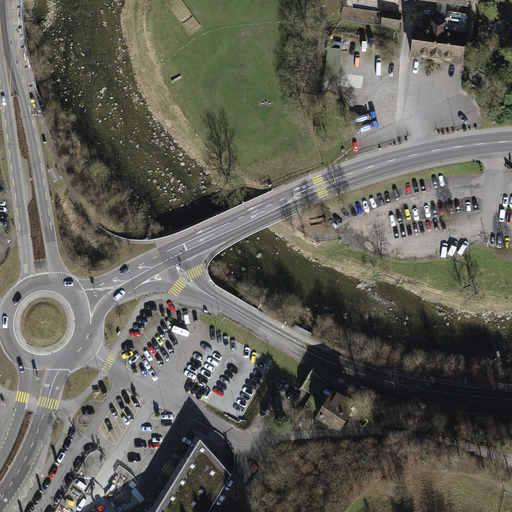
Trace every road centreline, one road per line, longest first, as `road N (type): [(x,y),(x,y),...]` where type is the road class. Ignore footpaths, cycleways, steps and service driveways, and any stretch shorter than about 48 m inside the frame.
road 1 (tertiary): [(511,401),(388,381),(325,360),(197,288),(172,256)]
road 2 (secondary): [(511,142),(405,156),(355,172),(172,256)]
road 3 (primary): [(63,289),(9,0)]
road 4 (primary): [(0,43),(28,287)]
road 5 (primary): [(0,500),(31,445),(63,356)]
